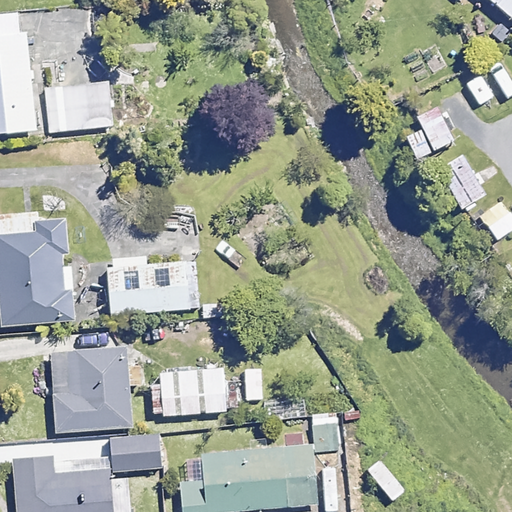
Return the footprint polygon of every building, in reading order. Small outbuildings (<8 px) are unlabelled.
[(511,0),(489,0),(511,19),(511,0)] [(0,132),(35,129),(24,11),(0,13),(0,132)] [(497,83),(490,67),(457,82),(465,99),(497,83)] [(111,129),(108,83),(45,87),(48,133),(111,129)] [(437,113),(419,124),(434,149),(452,138),(437,113)] [(457,151),(440,161),(466,207),(484,197),(457,151)] [(511,228),(511,216),(508,211),(485,227),(495,241),(511,228)] [(67,216),(14,220),(15,235),(0,235),(0,325),(75,320),(67,216)] [(195,259),(105,267),(108,313),(199,306),(195,259)] [(125,366),(124,349),(50,353),(55,431),(131,427),(129,386),(140,385),(139,365),(125,366)] [(224,412),(221,368),(158,372),(161,415),(224,412)] [(336,450),(335,413),(313,413),(313,450),(336,450)] [(160,468),(158,435),(110,437),(112,471),(160,468)] [(206,511),(315,503),(310,445),(178,456),(183,511),(206,511)] [(50,455),(13,458),(17,511),(111,511),(108,468),(51,473),(50,455)]
